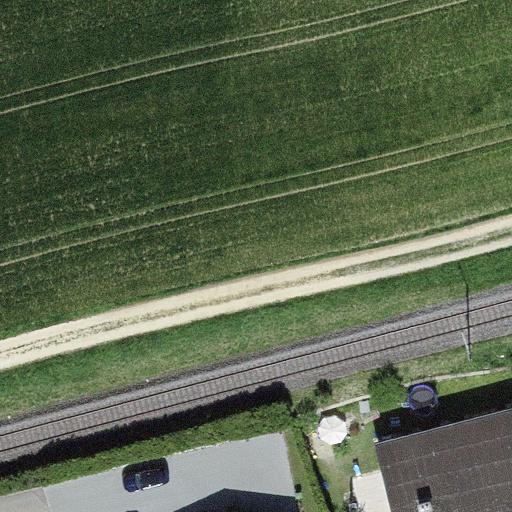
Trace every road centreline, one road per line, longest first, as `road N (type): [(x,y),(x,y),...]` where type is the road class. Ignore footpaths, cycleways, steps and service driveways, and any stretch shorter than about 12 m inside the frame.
road 1 (track): [(0,354),(511,230)]
road 2 (residential): [(53,511),(255,468)]
